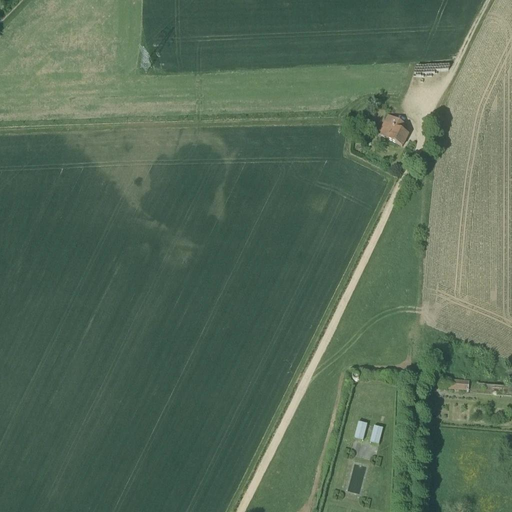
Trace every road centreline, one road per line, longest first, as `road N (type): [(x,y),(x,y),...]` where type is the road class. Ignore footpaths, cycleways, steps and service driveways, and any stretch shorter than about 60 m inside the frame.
road 1 (track): [(242,511),(489,0)]
road 2 (track): [(414,391),(409,511)]
